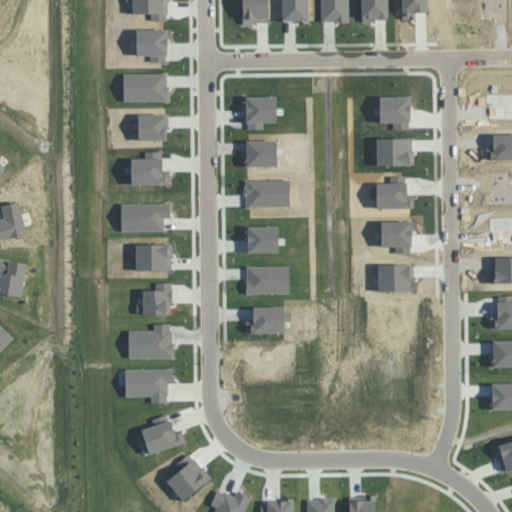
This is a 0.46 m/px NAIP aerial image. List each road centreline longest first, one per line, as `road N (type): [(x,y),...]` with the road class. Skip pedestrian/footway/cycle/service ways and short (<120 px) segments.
road 1 (residential): [(486,511),(461,480),(434,467),(394,457),(262,456),(233,443),(212,412),(210,0)]
road 2 (residential): [(434,467),(450,431),(453,396),(451,58),(210,61)]
